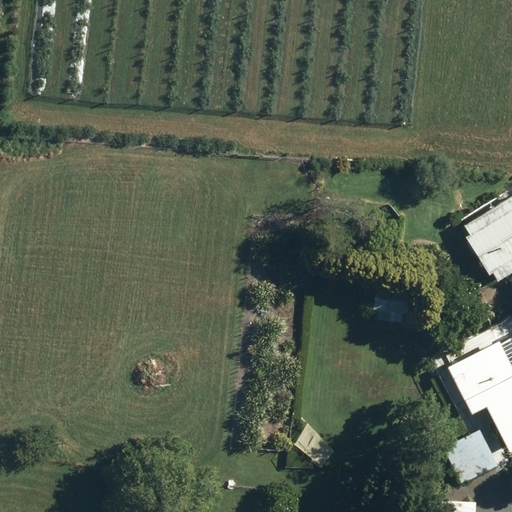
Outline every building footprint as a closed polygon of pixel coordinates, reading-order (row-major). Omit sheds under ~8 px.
[(459,228),(492,280),(510,268),(506,261),(511,256),(511,195),(459,228)] [(425,286),(372,284),(371,322),(424,324),(425,286)] [(481,406),(505,452),(511,448),(511,342),(510,338),(497,344),(495,340),(445,366),(469,412),(481,406)] [(442,448),(459,483),(493,466),(476,431),(442,448)] [(467,511),(468,502),(421,500),(420,511),(467,511)]
